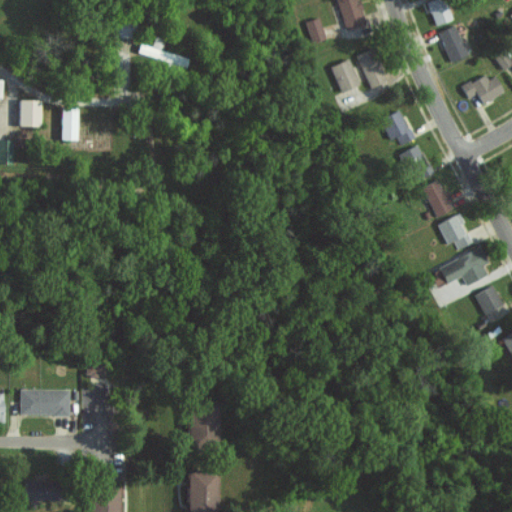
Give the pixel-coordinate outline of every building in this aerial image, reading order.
[(334,0),(343,29),(362,23),(354,0),(334,0)] [(450,19),(444,0),(434,0),(425,3),(433,25),(450,19)] [(323,38),(316,17),(303,21),(310,42),(323,38)] [(465,55),(452,24),(436,31),(449,62),(465,55)] [(135,52),(184,67),(187,58),(138,43),(135,52)] [(354,54),(368,87),(385,80),(371,47),(354,54)] [(357,84),(347,58),(328,65),(339,92),(357,84)] [(460,85),(464,96),(475,92),(479,102),(501,92),(492,71),(460,85)] [(16,125),(38,126),(38,99),(16,99),(16,125)] [(75,107),(59,107),(58,139),(74,139),(75,107)] [(387,139),(395,136),(398,144),(410,138),(398,110),(378,118),(387,139)] [(11,140),(0,139),(0,163),(11,163),(11,140)] [(429,173),(416,144),(400,151),(413,180),(429,173)] [(451,209),(438,178),(420,185),(433,217),(451,209)] [(455,248),(470,241),(456,213),(434,223),(444,243),(451,240),(455,248)] [(480,264),(486,261),(479,246),(428,269),(435,285),(459,274),(463,283),(485,273),(480,264)] [(471,293),(482,312),(500,302),(490,283),(471,293)] [(511,330),(500,335),(509,357),(511,355),(511,330)] [(103,375),(103,364),(83,363),(83,374),(103,375)] [(16,413),(66,414),(66,388),(17,387),(16,413)] [(215,400),(184,400),(185,437),(215,437),(215,400)] [(183,469),(183,511),(215,511),(214,468),(183,469)] [(23,480),(23,500),(55,499),(55,479),(23,480)] [(116,511),(116,485),(88,485),(87,511),(116,511)]
